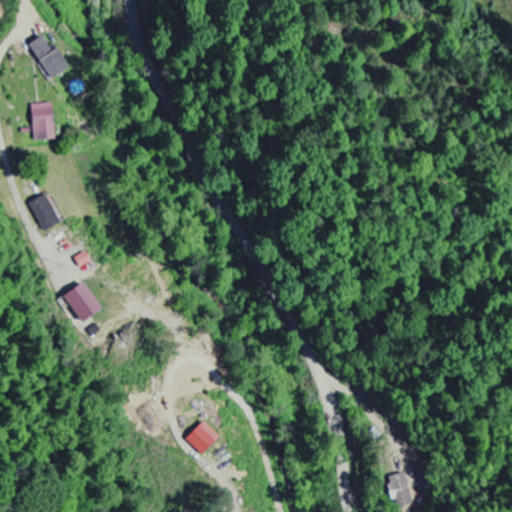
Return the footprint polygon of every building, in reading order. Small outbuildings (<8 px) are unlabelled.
[(29,45),(48,80),(67,69),(56,49),(50,52),(41,37),(29,45)] [(32,142),(54,141),(52,105),(31,106),(32,142)] [(28,205),(43,233),(59,224),(43,196),(28,205)] [(82,324),(100,310),(81,284),(63,298),(82,324)] [(185,441),(201,457),(218,439),(202,423),(185,441)] [(386,479),(392,502),(395,501),(397,509),(413,506),(405,474),(386,479)]
